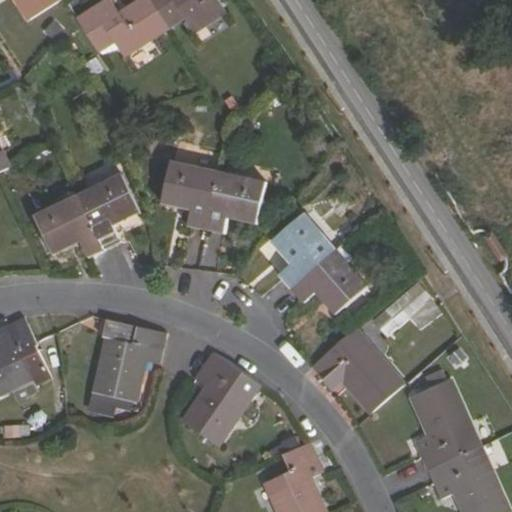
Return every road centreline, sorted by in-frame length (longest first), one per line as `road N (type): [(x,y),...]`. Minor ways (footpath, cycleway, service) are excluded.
road 1 (residential): [(0,298),(125,298),(236,340),(319,408),(382,511)]
road 2 (tertiary): [(511,332),(295,0)]
